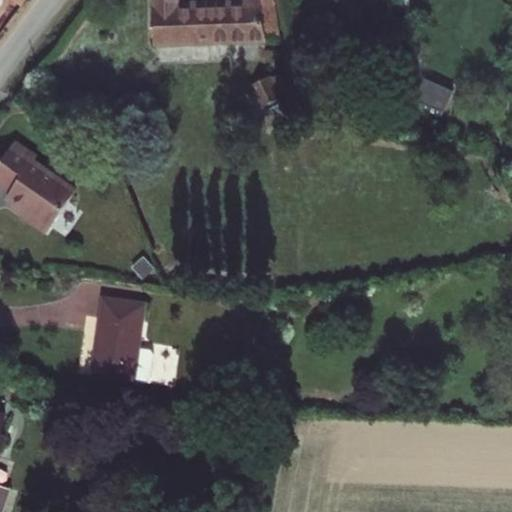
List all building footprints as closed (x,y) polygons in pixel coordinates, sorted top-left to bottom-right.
[(153,0),(155,47),(264,45),(262,3),(185,8),(184,0),(153,0)] [(272,74),(250,85),(261,107),(264,106),(270,118),(285,110),(280,99),(281,96),(291,90),(281,73),(274,78),(272,74)] [(46,229),(77,188),(35,158),(38,153),(17,138),(0,161),(0,178),(12,187),(8,193),(23,204),(19,209),(46,229)] [(138,288),(98,282),(85,356),(126,364),(138,288)] [(0,511),(3,511),(12,486),(0,481),(0,511)]
